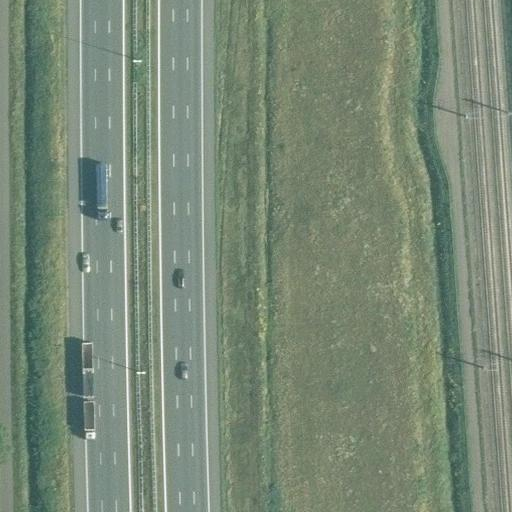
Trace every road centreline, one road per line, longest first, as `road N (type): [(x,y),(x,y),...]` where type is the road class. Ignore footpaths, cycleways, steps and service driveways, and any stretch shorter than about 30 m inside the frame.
road 1 (motorway): [(98,0),(105,511)]
road 2 (motorway): [(181,511),(174,0)]
road 3 (unclassified): [(7,511),(8,0)]
